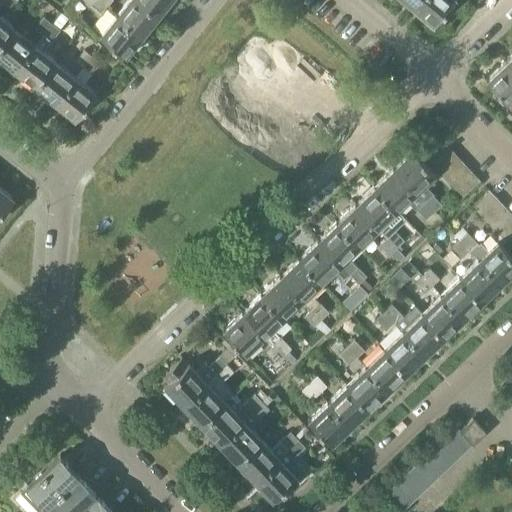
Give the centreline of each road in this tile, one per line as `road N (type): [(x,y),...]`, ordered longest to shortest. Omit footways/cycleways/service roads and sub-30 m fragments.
road 1 (residential): [(86,412),(435,75)]
road 2 (residential): [(320,511),(511,330)]
road 3 (residential): [(214,0),(62,185)]
road 4 (residential): [(50,376),(62,185)]
road 5 (residential): [(177,511),(86,412)]
